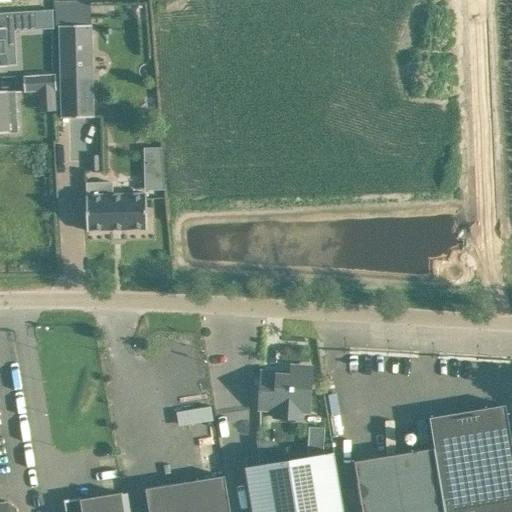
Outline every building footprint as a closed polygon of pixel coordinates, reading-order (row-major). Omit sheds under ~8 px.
[(0,66),(8,66),(6,48),(16,48),(15,31),(36,29),(35,11),(0,12),(0,66)] [(94,117),(91,25),(59,26),(61,118),(94,117)] [(55,74),(24,76),(24,91),(56,89),(55,74)] [(0,132),(17,132),(15,91),(7,92),(7,90),(0,90),(0,132)] [(149,146),(151,190),(170,190),(169,146),(149,146)] [(113,181),(86,182),(87,230),(148,229),(147,193),(113,194),(113,181)] [(261,371),(259,409),(275,410),(274,417),(301,419),(302,411),(309,412),(312,369),(309,369),(309,367),(295,366),(295,368),(291,368),(291,374),(278,373),(278,372),(261,371)] [(511,511),(511,447),(505,405),(429,417),(434,448),(444,511),(511,511)] [(260,442),(263,464),(264,471),(262,474),(265,491),(268,493),(271,511),(344,511),(338,472),(334,452),(280,461),(277,444),(260,442)] [(444,511),(434,448),(354,461),(358,481),(362,511),(444,511)] [(230,511),(225,476),(146,488),(149,511),(230,511)] [(125,511),(122,492),(82,499),(81,497),(64,500),(65,511),(125,511)] [(0,501),(0,511),(17,511),(17,507),(8,501),(0,501)]
